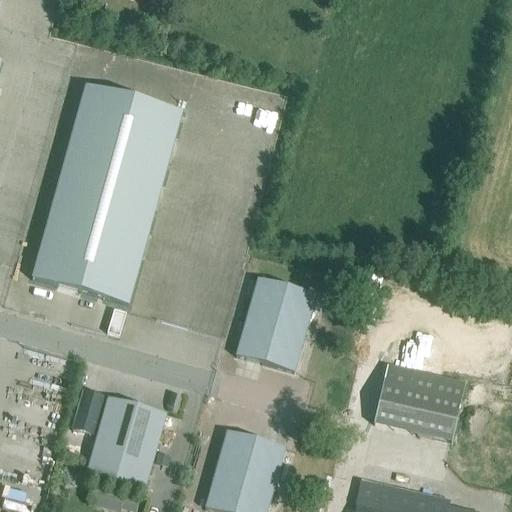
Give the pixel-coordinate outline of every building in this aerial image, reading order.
[(84,89),(30,282),(126,309),(180,116),(84,89)] [(293,376),(315,299),(257,283),(235,360),(293,376)] [(511,312),(407,288),(374,430),(510,462),(511,454),(511,312)] [(165,418),(108,401),(86,478),(143,495),(165,418)] [(204,511),(267,511),(284,451),(226,435),(204,511)] [(449,504),(360,484),(353,511),(465,511),(448,508),(449,504)] [(88,497),(86,504),(111,511),(115,511),(117,506),(88,497)]
